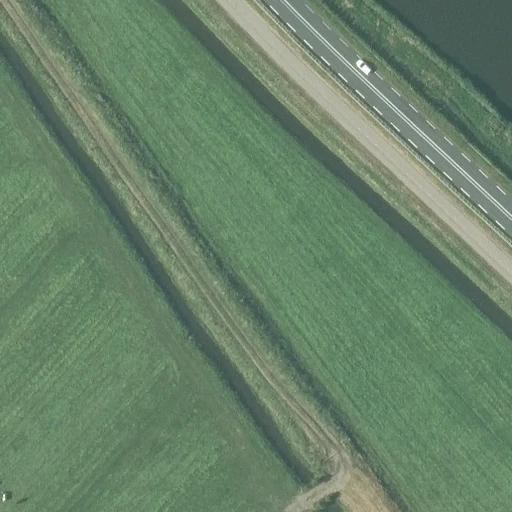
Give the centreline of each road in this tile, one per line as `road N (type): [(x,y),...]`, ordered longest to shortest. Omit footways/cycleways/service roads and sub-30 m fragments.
road 1 (track): [(6,0),(340,479),(355,483),(376,511)]
road 2 (unclassified): [(511,275),(228,0)]
road 3 (primary): [(511,220),(280,0)]
